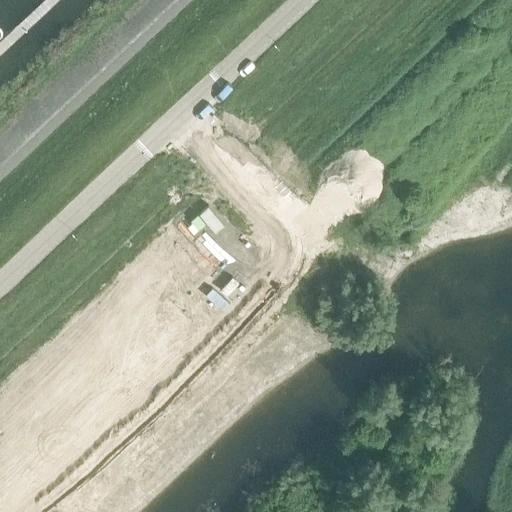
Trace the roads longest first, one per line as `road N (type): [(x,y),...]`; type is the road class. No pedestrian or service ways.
road 1 (unknown): [(14,511),(270,273),(284,246),(275,219),(169,126)]
road 2 (tertiary): [(0,284),(301,0)]
